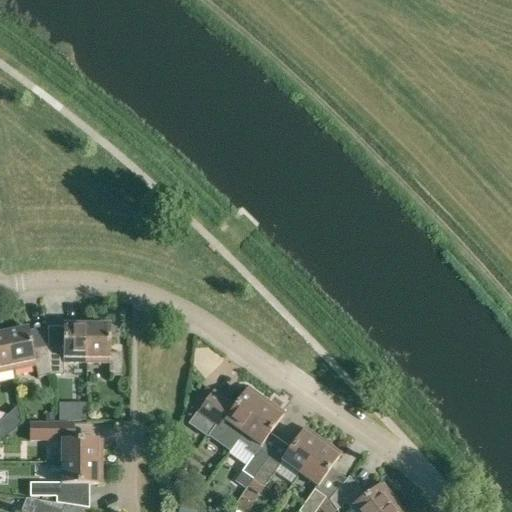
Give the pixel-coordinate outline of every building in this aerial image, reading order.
[(63,347),(47,347),(50,375),(63,376),(63,363),(86,364),(86,325),(63,325),(63,347)] [(109,325),(86,325),(86,364),(109,364),(109,376),(122,376),(122,353),(109,353),(109,347),(109,325)] [(28,329),(5,333),(12,371),(35,366),(37,378),(50,375),(47,347),(32,350),(28,329)] [(0,373),(12,371),(5,333),(0,334),(0,373)] [(237,442),(266,401),(247,388),(234,406),(213,391),(212,392),(206,387),(190,409),(197,413),(237,442)] [(241,472),(252,480),(253,480),(268,458),(257,450),(259,446),(260,447),(284,414),(266,401),(237,442),(246,448),(243,451),(252,457),(241,472)] [(60,406),(60,424),(68,424),(68,406),(60,406)] [(45,414),(45,423),(54,423),(54,414),(45,414)] [(30,441),(61,441),(61,440),(73,440),(73,424),(30,424),(30,441)] [(299,475),(323,441),(304,428),(280,461),(299,475)] [(61,463),(101,463),(101,440),(73,440),(61,440),(61,441),(61,463)] [(323,441),(299,475),(317,487),(328,472),(341,454),(323,441)] [(252,480),(263,488),(279,465),(268,458),(253,480),(252,480)] [(101,463),(61,463),(61,484),(29,484),(30,498),(56,498),(56,504),(67,506),(77,507),(77,485),(89,485),(101,485),(101,463)] [(252,480),(241,472),(236,479),(248,487),(252,480)] [(381,511),(396,501),(382,483),(364,497),(349,477),(343,483),(320,511),(321,511),(335,511),(346,504),(350,509),(346,511),(381,511)] [(258,494),(263,488),(252,480),(248,487),(258,494)] [(315,511),(325,498),(315,491),(299,511),(315,511)] [(64,511),(67,506),(56,504),(27,500),(22,511),(64,511)] [(403,511),(396,501),(381,511),(403,511)]
